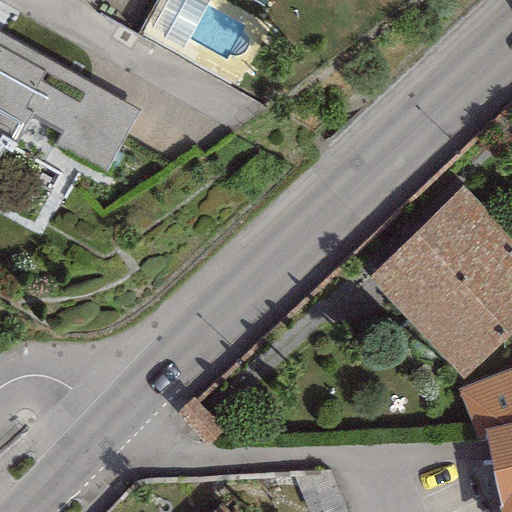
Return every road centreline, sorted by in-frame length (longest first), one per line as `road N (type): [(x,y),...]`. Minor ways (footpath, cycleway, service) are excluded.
road 1 (residential): [(127,404),(511,45)]
road 2 (residential): [(0,0),(232,133)]
road 3 (residential): [(24,511),(127,404)]
road 4 (residential): [(127,404),(60,375),(37,374),(0,403)]
